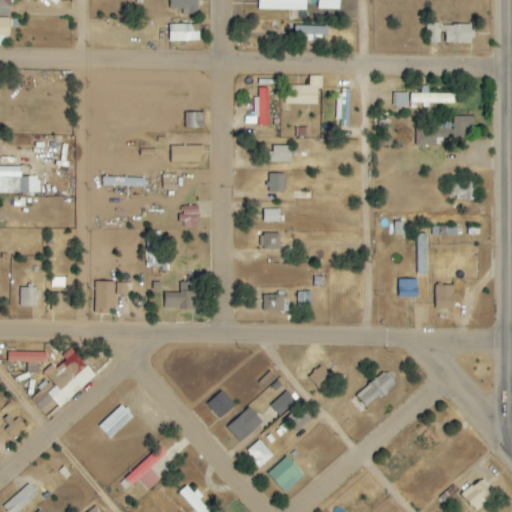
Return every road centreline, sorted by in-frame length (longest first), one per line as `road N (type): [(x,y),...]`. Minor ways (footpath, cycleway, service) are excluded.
road 1 (residential): [(511,72),(0,61)]
road 2 (tertiary): [(509,345),(0,336)]
road 3 (residential): [(229,338),(231,0)]
road 4 (residential): [(445,377),(289,511)]
road 5 (residential): [(261,511),(135,363)]
road 6 (residential): [(0,485),(135,363)]
road 7 (secondary): [(511,453),(511,314)]
road 8 (residential): [(506,447),(420,342)]
